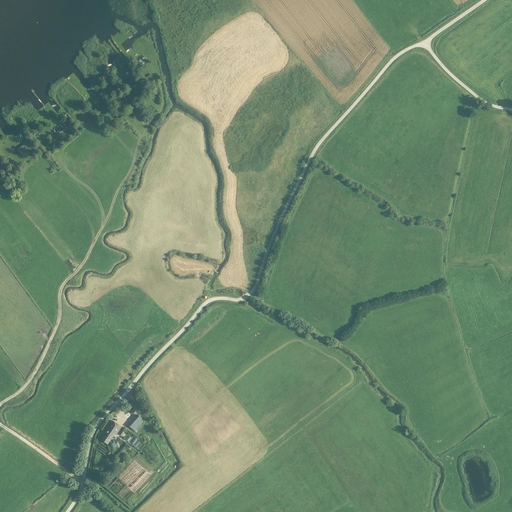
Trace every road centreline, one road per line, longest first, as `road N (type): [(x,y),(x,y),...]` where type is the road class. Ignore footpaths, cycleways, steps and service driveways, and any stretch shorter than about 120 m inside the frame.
road 1 (unclassified): [(68,511),(100,422),(203,305),(242,299),(256,286),(316,147),(396,56),(423,43)]
road 2 (track): [(155,61),(163,105),(103,218),(95,195),(54,155)]
road 3 (track): [(103,218),(60,290),(59,318),(31,376),(0,404)]
